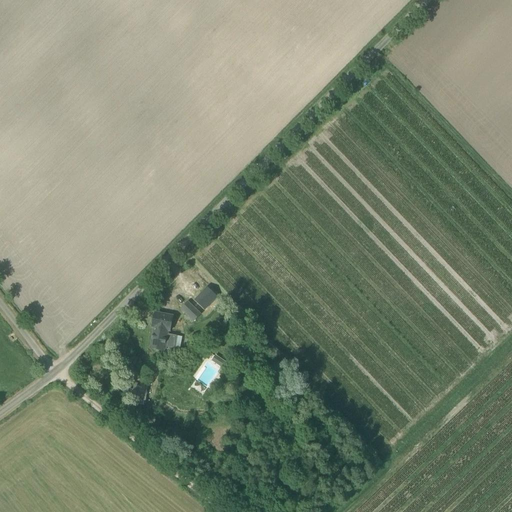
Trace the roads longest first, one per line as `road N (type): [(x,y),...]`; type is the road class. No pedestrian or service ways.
road 1 (unclassified): [(59,374),(414,0)]
road 2 (track): [(59,374),(229,511)]
